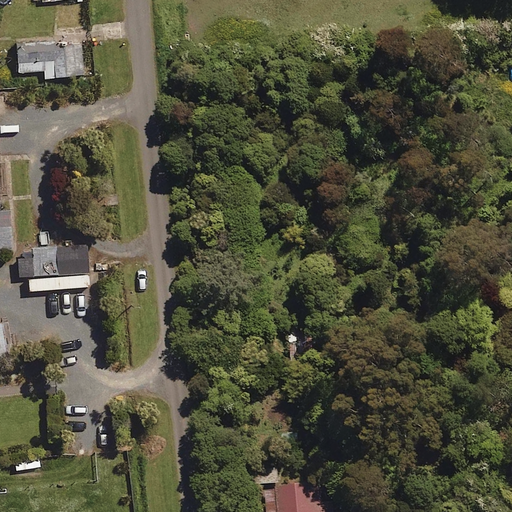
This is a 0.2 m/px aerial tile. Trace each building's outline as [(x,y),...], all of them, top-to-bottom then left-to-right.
[(79,45),(14,48),(15,72),(41,71),(41,78),(81,77),(79,45)] [(0,250),(14,250),(11,201),(5,201),(1,137),(0,137),(0,250)] [(91,273),(90,244),(34,247),(34,256),(21,257),(22,275),(91,273)] [(0,358),(12,356),(6,321),(0,321),(0,358)] [(311,332),(290,334),(295,373),(315,371),(311,332)] [(57,451),(0,459),(0,478),(60,470),(57,451)] [(333,511),(331,481),(280,486),(279,472),(263,473),(266,511),(333,511)]
